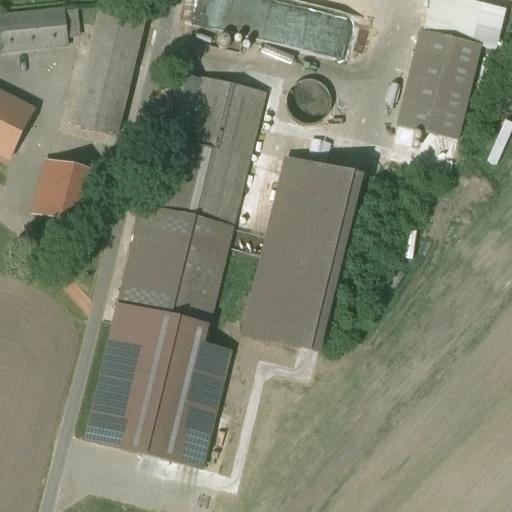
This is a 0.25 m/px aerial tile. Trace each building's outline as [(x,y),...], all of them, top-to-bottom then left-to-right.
[(208,0),(202,29),(289,46),(291,46),(290,39),(280,37),(283,24),(276,22),(314,18),(277,11),(303,8),(259,0),(208,0)] [(441,0),(433,0),(424,35),(481,49),(491,51),(500,14),(441,0)] [(148,11),(104,1),(73,128),(117,139),(148,11)] [(0,17),(0,51),(1,52),(2,55),(67,48),(63,11),(0,17)] [(424,35),(422,34),(399,129),(457,144),(481,49),(424,35)] [(188,125),(199,82),(175,76),(161,131),(185,137),(188,125)] [(265,98),(199,82),(188,125),(190,126),(185,146),(169,142),(152,210),(143,208),(119,306),(207,328),(265,98)] [(322,89),(315,85),(307,84),(299,87),(293,92),(289,99),(288,107),(290,115),(295,121),(302,125),(311,126),(318,123),(325,118),(329,111),(329,103),(327,95),(322,89)] [(33,114),(0,97),(0,154),(11,160),(33,114)] [(305,167),(326,171),(331,145),(309,141),(305,167)] [(107,178),(46,163),(33,214),(94,230),(107,178)] [(361,181),(286,163),(244,337),(319,355),(361,181)] [(207,328),(119,306),(86,443),(202,471),(229,354),(204,349),(207,328)] [(195,505),(206,508),(215,481),(205,477),(195,505)]
